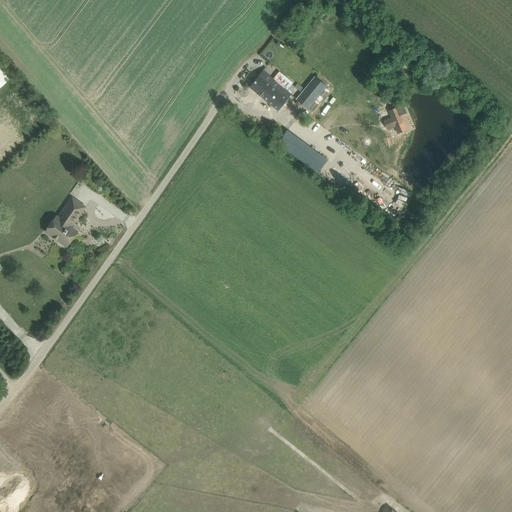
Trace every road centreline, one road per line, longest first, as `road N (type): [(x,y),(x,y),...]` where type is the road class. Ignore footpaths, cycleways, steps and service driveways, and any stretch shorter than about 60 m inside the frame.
road 1 (track): [(511,134),(272,429),(364,508),(358,511)]
road 2 (unclassified): [(0,409),(212,111)]
